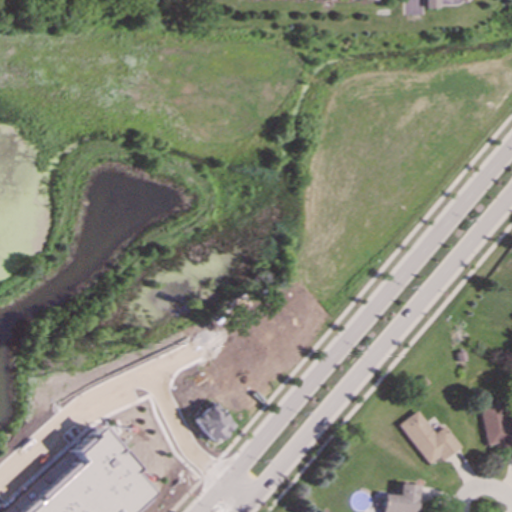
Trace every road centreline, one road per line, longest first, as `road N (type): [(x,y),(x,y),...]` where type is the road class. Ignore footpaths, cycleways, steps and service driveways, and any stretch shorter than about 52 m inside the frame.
road 1 (secondary): [(511,143),(192,511)]
road 2 (secondary): [(239,511),(511,190)]
